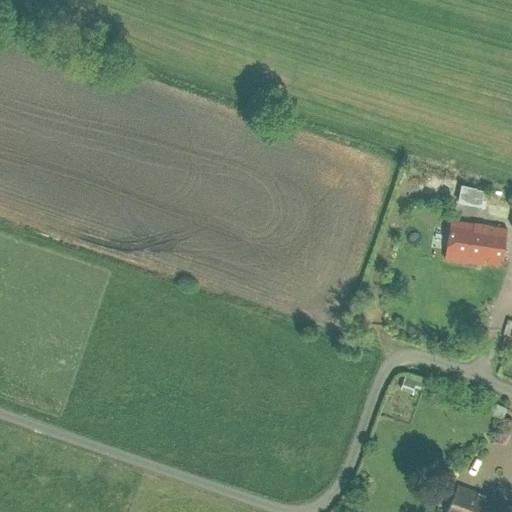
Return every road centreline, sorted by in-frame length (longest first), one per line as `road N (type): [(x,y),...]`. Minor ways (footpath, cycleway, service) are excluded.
road 1 (unclassified): [(285,511),(0,421)]
road 2 (unclassified): [(511,394),(422,361),(400,361),(376,388),(335,496),(316,511)]
